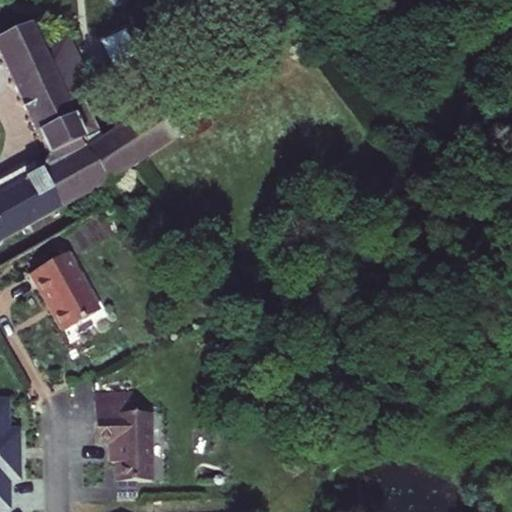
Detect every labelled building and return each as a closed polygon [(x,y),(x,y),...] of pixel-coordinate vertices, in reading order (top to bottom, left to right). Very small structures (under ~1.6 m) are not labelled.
[(0,243),(106,185),(188,133),(167,100),(102,140),(78,88),(89,82),(67,35),(40,48),(30,26),(0,39),(0,58),(46,157),(41,171),(23,181),(0,193),(0,243)] [(0,178),(0,193),(23,181),(16,169),(0,178)] [(101,315),(71,258),(34,277),(64,334),(101,315)] [(0,511),(12,511),(12,483),(23,483),(24,433),(12,433),(13,406),(0,405),(0,511)] [(137,414),(99,413),(99,451),(114,451),(113,471),(119,471),(119,491),(153,492),(154,423),(137,423),(137,414)]
